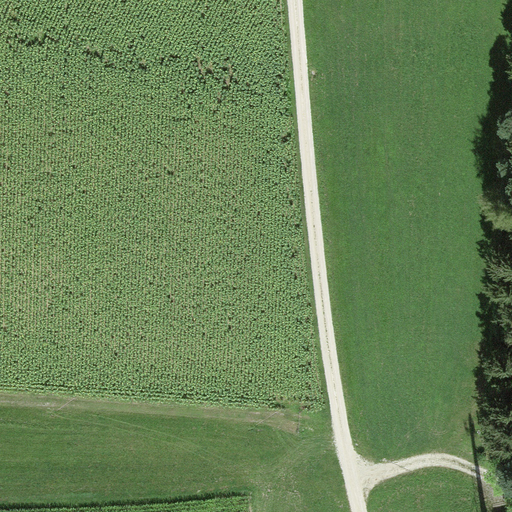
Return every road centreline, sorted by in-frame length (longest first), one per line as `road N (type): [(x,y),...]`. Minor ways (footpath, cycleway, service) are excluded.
road 1 (track): [(297,0),(316,238),(362,511)]
road 2 (track): [(511,484),(452,463),(391,470),(357,490)]
